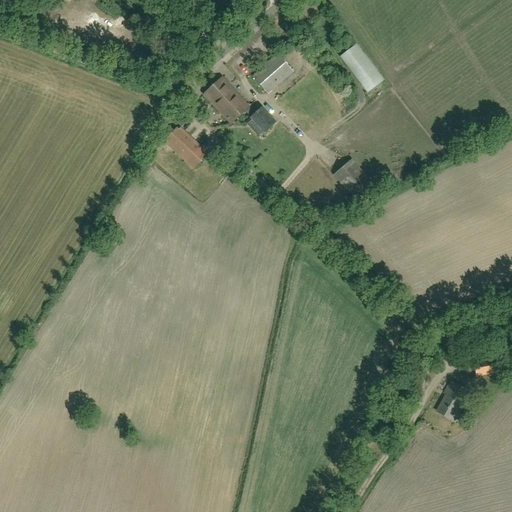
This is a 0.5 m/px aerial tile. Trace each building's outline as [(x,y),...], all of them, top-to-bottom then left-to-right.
[(359,45),(342,58),(370,94),(387,81),(359,45)] [(268,95),(293,72),(277,54),(252,77),(268,95)] [(315,76),(277,97),(286,113),(323,92),(315,76)] [(222,78),(216,84),(204,95),(231,124),(245,111),(251,118),(265,133),(276,122),(262,108),(257,112),(251,105),(249,107),(222,78)] [(308,134),(335,121),(326,103),(299,116),(308,134)] [(207,154),(180,129),(179,130),(177,127),(165,140),(167,142),(166,143),(193,169),(207,154)] [(352,160),(334,176),(356,201),(374,186),(352,160)] [(476,329),(492,321),(485,309),(469,317),(476,329)] [(477,376),(497,373),(494,359),(475,362),(477,376)] [(464,402),(470,392),(452,382),(444,394),(446,395),(437,412),(454,422),(465,402),(464,402)]
